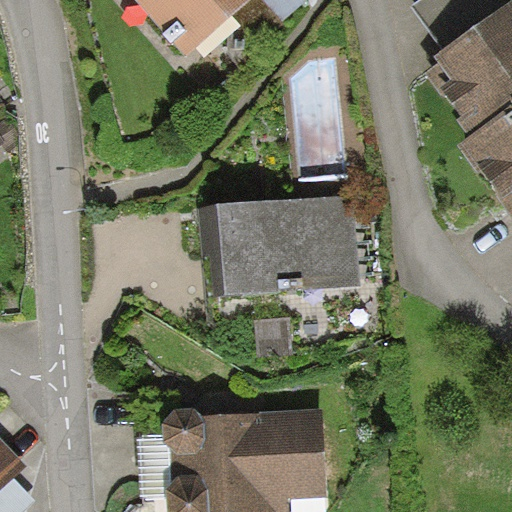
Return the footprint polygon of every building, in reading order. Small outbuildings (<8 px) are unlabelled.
[(133,0),(183,56),(246,0),(133,0)] [(511,15),(501,0),(410,66),(430,95),(457,132),(443,142),(471,181),(504,226),(511,219),(511,15)] [(352,193),(208,203),(214,296),(358,287),(352,193)] [(173,475),(157,489),(158,511),(282,511),(282,500),(324,499),(321,406),(189,410),(191,475),(173,475)] [(0,473),(9,465),(0,455),(0,473)]
